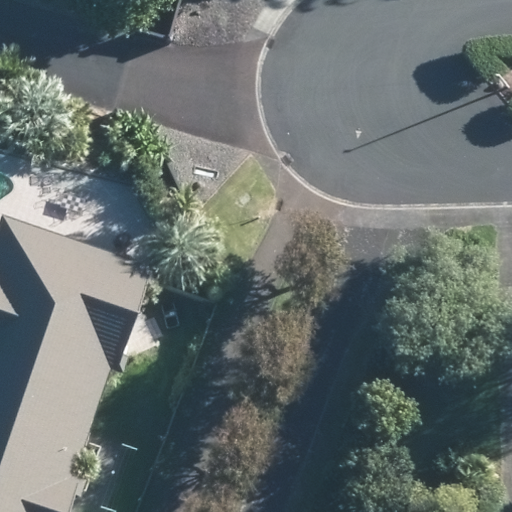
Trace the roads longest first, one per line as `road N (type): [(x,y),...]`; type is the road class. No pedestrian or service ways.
road 1 (residential): [(511,16),(418,23),(390,48),(380,112)]
road 2 (residential): [(380,112),(396,136),(433,155),(511,160)]
